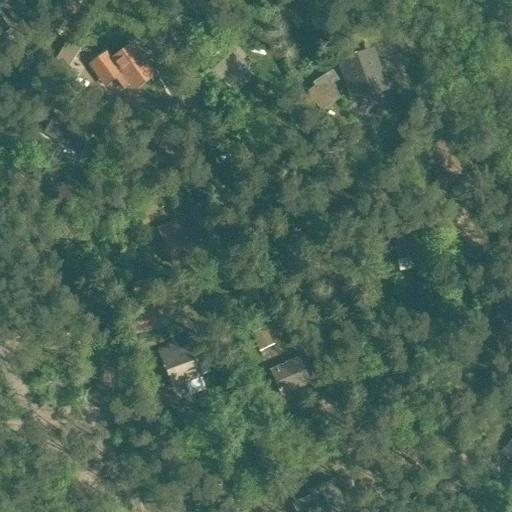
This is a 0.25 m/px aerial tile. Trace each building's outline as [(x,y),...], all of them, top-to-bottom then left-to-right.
[(0,42),(12,35),(0,16),(0,42)] [(155,77),(132,45),(110,60),(104,52),(86,65),(103,89),(114,80),(120,90),(123,87),(129,96),(155,77)] [(221,56),(224,59),(211,72),(228,92),(245,75),(235,65),(241,60),(229,48),(221,56)] [(352,103),(387,91),(373,49),(337,61),(352,103)] [(341,100),(332,87),(339,82),(333,72),(325,76),(327,79),(306,93),(321,113),(341,100)] [(58,116),(47,134),(81,154),(91,137),(58,116)] [(165,165),(165,141),(140,141),(139,165),(165,165)] [(440,192),(466,174),(442,141),(416,160),(440,192)] [(187,157),(201,156),(201,144),(187,145),(187,157)] [(141,208),(149,205),(145,194),(137,197),(141,208)] [(195,225),(198,232),(213,226),(204,204),(189,210),(195,225)] [(165,263),(172,259),(176,268),(208,254),(198,232),(195,225),(183,231),(165,239),(169,249),(161,252),(165,263)] [(394,236),(395,240),(392,241),(399,273),(414,270),(411,259),(421,257),(417,235),(416,235),(415,231),(394,236)] [(490,354),(511,331),(504,323),(509,318),(498,308),(472,336),(490,354)] [(161,329),(158,315),(127,321),(136,334),(161,329)] [(273,347),(265,329),(251,335),(259,353),(273,347)] [(202,379),(199,369),(192,350),(174,357),(171,350),(160,354),(173,390),(202,379)] [(281,399),(311,386),(299,358),(269,372),(281,399)] [(511,465),(511,440),(500,455),(511,465)] [(343,511),(347,510),(335,483),(312,493),(314,498),(296,506),(298,511),(343,511)]
